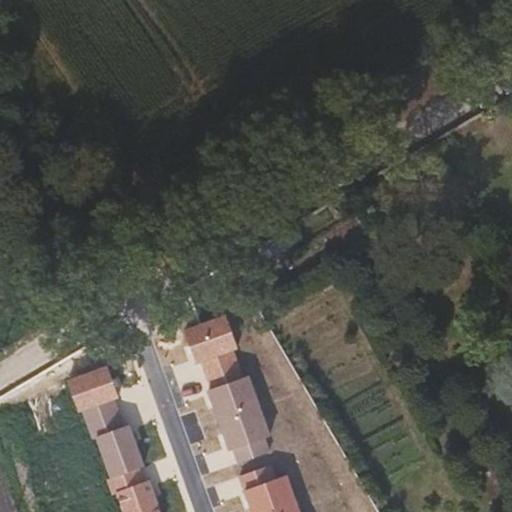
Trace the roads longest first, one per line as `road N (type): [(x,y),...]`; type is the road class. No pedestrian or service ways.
road 1 (residential): [(128,301),(511,72)]
road 2 (track): [(180,271),(4,0)]
road 3 (residential): [(197,511),(128,301)]
road 4 (residential): [(0,374),(128,301)]
